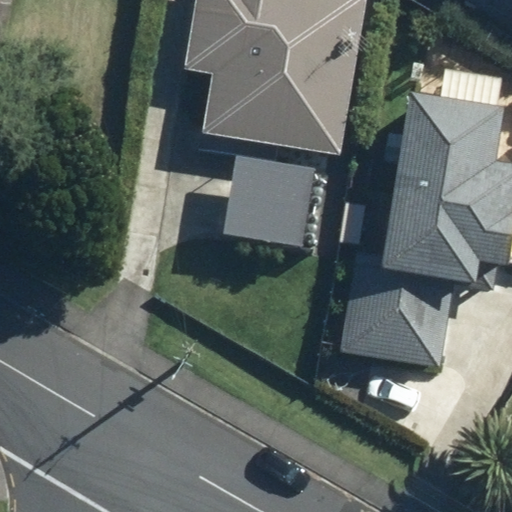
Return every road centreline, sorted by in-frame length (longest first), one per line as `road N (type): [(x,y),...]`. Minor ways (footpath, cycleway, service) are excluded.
road 1 (residential): [(0,355),(150,440)]
road 2 (residential): [(150,440),(273,511)]
